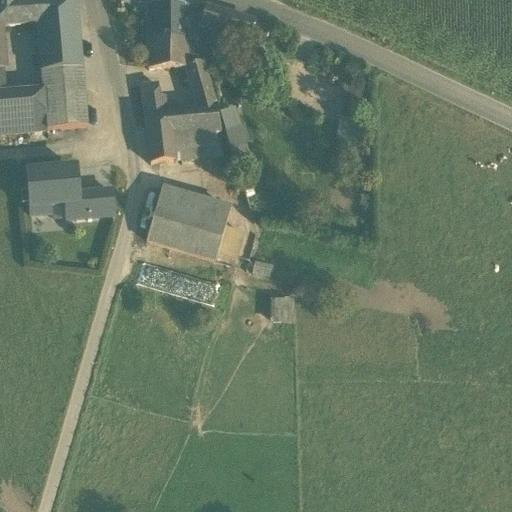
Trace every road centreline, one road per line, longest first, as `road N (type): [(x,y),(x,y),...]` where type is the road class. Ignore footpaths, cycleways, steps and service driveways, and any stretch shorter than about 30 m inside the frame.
road 1 (unclassified): [(43,511),(138,175)]
road 2 (secondary): [(227,0),(511,121)]
road 3 (residential): [(138,175),(100,0)]
